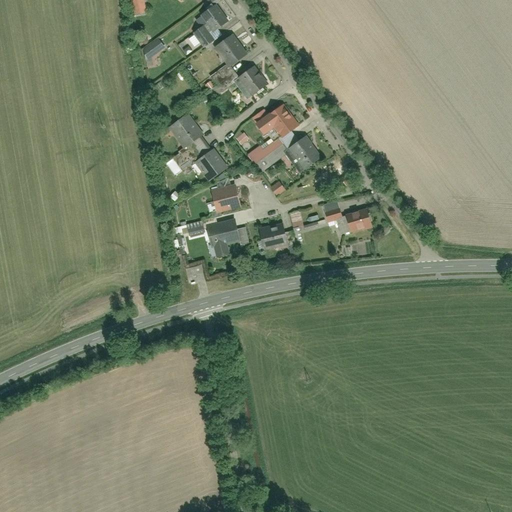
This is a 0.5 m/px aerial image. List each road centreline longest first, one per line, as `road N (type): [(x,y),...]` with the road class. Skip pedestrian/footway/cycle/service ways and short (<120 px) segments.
road 1 (tertiary): [(0,379),(60,346),(174,310),(340,275),(441,268)]
road 2 (unclassified): [(229,0),(441,268)]
road 3 (track): [(207,303),(244,511)]
